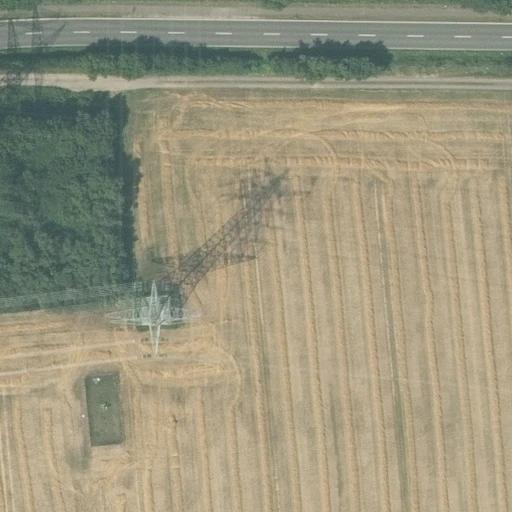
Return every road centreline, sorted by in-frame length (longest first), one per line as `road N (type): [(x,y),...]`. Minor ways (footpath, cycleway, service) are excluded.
road 1 (track): [(511,87),(0,88)]
road 2 (secondary): [(0,39),(511,40)]
